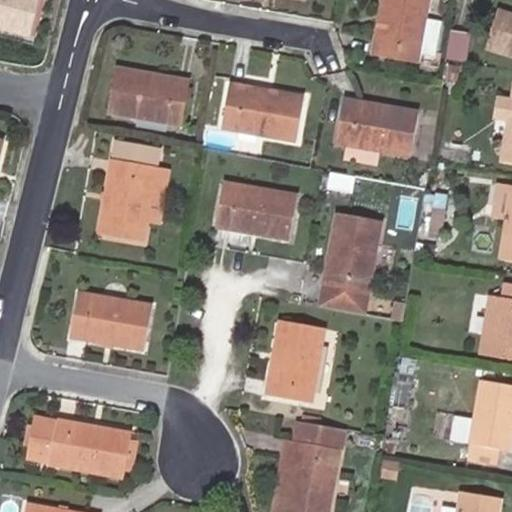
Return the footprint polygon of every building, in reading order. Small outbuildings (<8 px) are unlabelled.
[(0,0),(0,28),(30,36),(39,0),(0,0)] [(428,0),(383,0),(373,55),(417,64),(428,0)] [(511,15),(500,12),(489,48),(511,54),(511,15)] [(426,60),(438,63),(449,22),(437,19),(426,60)] [(452,58),(472,60),(475,32),(455,30),(452,58)] [(191,83),(116,71),(108,113),(182,125),(191,83)] [(304,98),(230,85),(223,128),(297,141),(304,98)] [(510,122),(511,110),(511,100),(501,98),(497,119),(510,122)] [(420,114),(344,100),(336,142),(411,156),(420,114)] [(511,110),(510,122),(503,160),(511,161),(511,110)] [(157,169),(161,151),(118,143),(101,233),(144,241),(148,219),(157,169)] [(385,165),(387,154),(349,147),(347,157),(385,165)] [(157,169),(148,219),(161,222),(171,171),(157,169)] [(299,196),(224,183),(217,227),(291,240),(299,196)] [(511,188),(501,187),(495,221),(506,224),(500,262),(511,264),(511,188)] [(391,202),(387,224),(404,227),(408,205),(391,202)] [(445,211),(431,209),(427,233),(441,236),(445,211)] [(382,222),(338,214),(325,288),(322,309),(360,316),(364,295),(368,296),(382,222)] [(383,247),(384,267),(398,267),(398,247),(383,247)] [(511,287),(503,286),(501,299),(490,297),(481,355),(511,360),(511,287)] [(153,305),(80,292),(72,337),(145,350),(153,305)] [(403,323),(406,304),(393,302),(391,321),(403,323)] [(325,330),(282,322),(270,395),(311,402),(325,330)] [(418,362),(404,360),(402,375),(416,377),(418,362)] [(511,454),(511,388),(481,383),(468,463),(499,468),(502,453),(511,454)] [(36,417),(29,455),(51,460),(50,462),(125,476),(133,433),(59,419),(58,421),(36,417)] [(329,511),(345,428),(302,420),(298,441),(285,511),(329,511)] [(285,511),(298,441),(287,439),(274,511),(285,511)] [(398,483),(402,461),(380,458),(376,479),(398,483)] [(501,511),(503,504),(463,497),(460,511),(501,511)]
